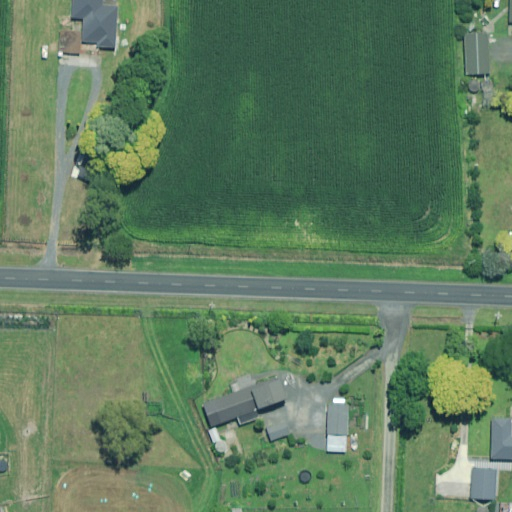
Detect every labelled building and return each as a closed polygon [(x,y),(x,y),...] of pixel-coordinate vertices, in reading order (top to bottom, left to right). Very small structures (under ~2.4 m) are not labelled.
[(119,0),(70,0),(69,20),(85,22),(83,45),(117,49),(122,10),(118,10),(119,0)] [(82,33),(65,32),(63,53),(79,55),(82,33)] [(511,37),(466,35),(465,72),(511,74),(511,37)] [(287,401),(280,382),(253,391),(253,388),(213,402),(220,425),(237,419),(239,427),(255,421),(253,413),(287,401)] [(349,436),(351,407),(330,405),(328,435),(349,436)] [(511,419),(492,419),(491,460),(511,460),(511,419)] [(290,435),(286,422),(266,429),(271,442),(290,435)] [(226,439),(220,441),(216,427),(208,430),(213,444),(217,456),(231,452),(226,439)] [(497,501),(497,470),(472,470),(472,501),(497,501)]
